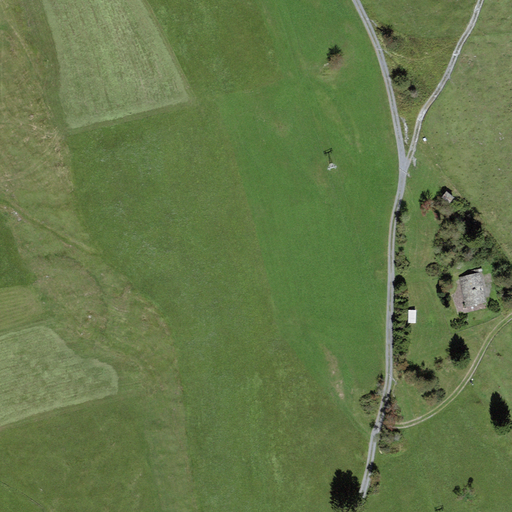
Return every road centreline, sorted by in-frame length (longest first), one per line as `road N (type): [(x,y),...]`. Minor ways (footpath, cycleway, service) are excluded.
road 1 (track): [(353,511),(385,389),(391,223),(401,174),(381,62),(352,0)]
road 2 (track): [(401,174),(418,119),(479,0)]
road 3 (track): [(374,428),(424,417),(455,392),(511,315)]
